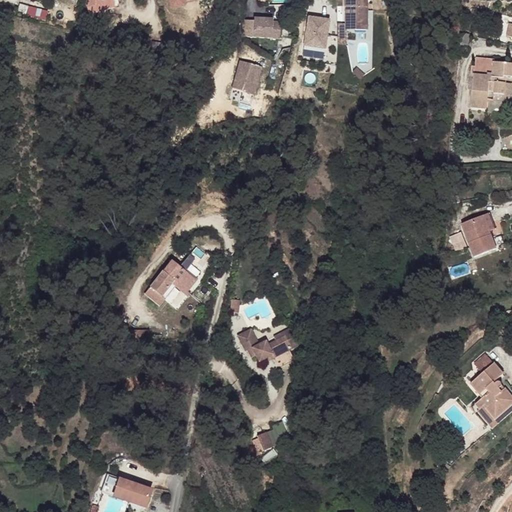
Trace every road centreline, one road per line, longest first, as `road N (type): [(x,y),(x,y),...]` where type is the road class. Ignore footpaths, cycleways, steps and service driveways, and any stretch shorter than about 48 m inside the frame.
road 1 (residential): [(224,280),(176,511)]
road 2 (unknown): [(224,280),(225,237),(219,227),(202,226),(186,234),(139,293)]
